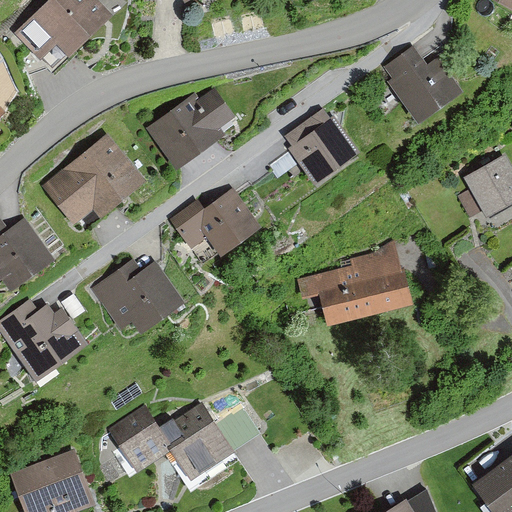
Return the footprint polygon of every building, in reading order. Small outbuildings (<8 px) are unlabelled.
[(117,0),(50,0),(25,26),(74,73),(131,14),(117,0)] [(177,0),(184,10),(201,0),(177,0)] [(511,0),(496,0),(511,8),(511,0)] [(434,37),(391,71),(434,125),(477,91),(434,37)] [(216,81),(157,127),(188,167),(247,121),(216,81)] [(0,94),(0,128),(17,111),(0,94)] [(338,106),(297,138),(334,184),(374,152),(338,106)] [(125,135),(55,190),(94,239),(164,184),(125,135)] [(511,209),(511,152),(470,177),(475,185),(462,193),(475,216),(492,206),(498,217),(511,209)] [(229,178),(180,216),(223,270),(272,232),(229,178)] [(29,204),(0,227),(0,279),(16,300),(71,257),(29,204)] [(316,255),(326,318),(427,301),(416,238),(316,255)] [(157,244),(103,286),(150,346),(204,304),(157,244)] [(53,292),(7,328),(52,386),(99,349),(53,292)] [(155,401),(104,435),(133,479),(171,454),(196,491),(247,457),(212,404),(174,428),(155,401)] [(92,453),(22,481),(34,511),(82,511),(112,500),(92,453)] [(511,511),(511,465),(482,486),(501,511),(511,511)] [(424,511),(415,494),(381,511),(424,511)]
